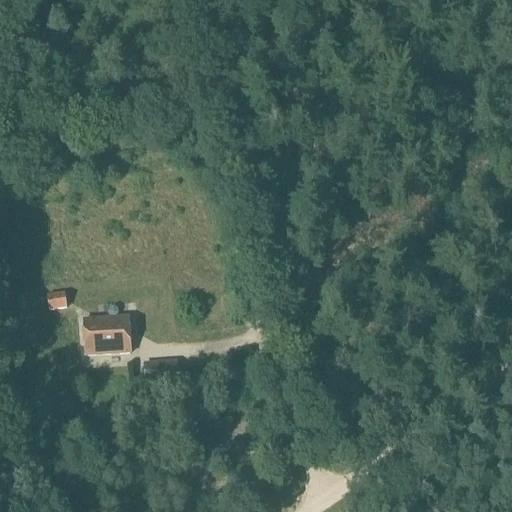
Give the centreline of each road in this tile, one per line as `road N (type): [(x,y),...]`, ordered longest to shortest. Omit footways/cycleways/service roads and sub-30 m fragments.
road 1 (track): [(0,133),(197,100),(308,467),(333,494)]
road 2 (track): [(195,0),(333,494)]
road 3 (track): [(333,494),(511,363)]
